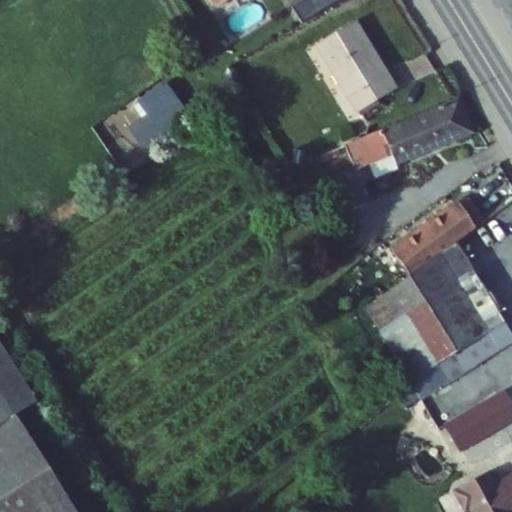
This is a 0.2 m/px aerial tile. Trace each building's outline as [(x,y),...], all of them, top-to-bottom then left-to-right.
[(204,0),(214,16),(239,0),(204,0)] [(301,34),(345,9),(339,0),(301,0),(307,10),(292,19),(301,34)] [(311,57),(352,129),(391,106),(352,34),(311,57)] [(164,138),(192,117),(165,80),(136,101),(164,138)] [(354,185),(391,169),(395,179),(471,147),(457,114),(344,160),(354,185)] [(354,185),(344,160),(315,172),(325,196),(354,185)] [(462,217),(478,239),(486,233),(470,211),(462,217)] [(456,254),(478,239),(462,217),(394,265),(409,287),(456,254)] [(409,287),(365,318),(410,386),(455,356),(467,374),(511,341),(511,335),(456,254),(409,287)] [(66,511),(0,406),(0,511),(66,511)] [(511,424),(502,407),(441,440),(456,468),(511,438),(511,424)] [(511,511),(511,499),(501,506),(493,493),(485,498),(494,511),(511,511)] [(494,511),(485,498),(463,511),(462,511),(494,511)]
